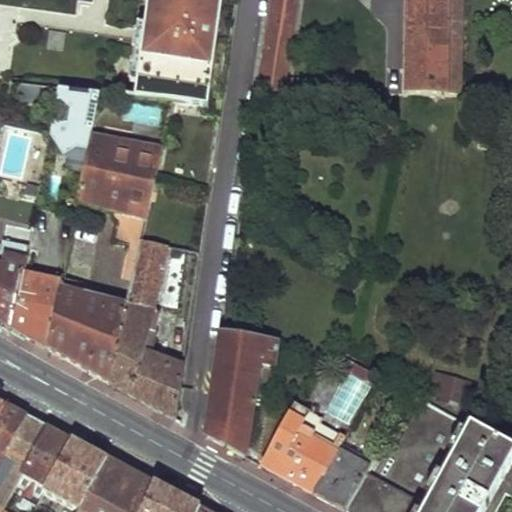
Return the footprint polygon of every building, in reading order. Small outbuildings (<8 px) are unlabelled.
[(157,0),(155,22),(147,21),(147,25),(143,51),(135,51),(131,81),(139,83),(136,97),(175,102),(194,105),(198,77),(206,78),(216,0),(157,0)] [(273,0),(259,88),(282,91),(296,0),(273,0)] [(511,0),(410,0),(411,97),(460,96),(461,0),(511,0)] [(147,25),(139,24),(135,51),(143,51),(147,25)] [(50,31),(47,48),(63,50),(65,33),(50,31)] [(198,77),(194,105),(209,108),(213,79),(206,78),(198,77)] [(32,102),(34,87),(16,85),(15,100),(32,102)] [(61,88),(56,112),(61,113),(101,121),(103,113),(108,93),(61,88)] [(108,93),(103,113),(123,117),(128,96),(108,93)] [(158,120),(157,101),(129,102),(129,121),(158,120)] [(72,158),(69,172),(88,176),(98,134),(101,121),(61,113),(58,127),(54,146),(65,156),(72,158)] [(82,204),(82,206),(120,214),(115,243),(140,249),(143,238),(163,150),(98,134),(88,176),(82,204)] [(82,204),(71,202),(67,218),(78,221),(82,206),(82,204)] [(143,401),(176,420),(183,371),(147,354),(167,245),(143,238),(140,249),(127,305),(110,383),(143,401)] [(173,246),(163,303),(178,306),(189,250),(173,246)] [(0,323),(9,329),(21,279),(22,270),(24,258),(3,254),(0,259),(0,323)] [(64,281),(22,270),(21,279),(62,289),(64,281)] [(21,279),(9,329),(29,340),(48,350),(62,289),(21,279)] [(62,289),(48,350),(79,366),(110,383),(127,305),(91,295),(93,287),(64,281),(62,289)] [(234,453),(244,458),(256,363),(270,365),(272,344),(221,335),(207,437),(234,453)] [(371,372),(354,362),(350,372),(367,380),(371,372)] [(434,377),(433,391),(464,392),(465,379),(434,377)] [(511,511),(511,448),(410,394),(370,468),(345,511),(346,511),(511,511)] [(0,421),(10,406),(0,400),(0,421)] [(294,404),(260,467),(286,480),(312,493),(335,453),(310,440),(314,432),(302,426),(309,412),(294,404)] [(10,406),(0,421),(0,466),(29,416),(20,411),(10,406)] [(29,416),(0,466),(0,482),(7,488),(0,498),(0,505),(3,507),(23,474),(51,427),(39,421),(29,416)] [(51,427),(23,474),(46,489),(74,441),(62,433),(51,427)] [(74,441),(46,489),(44,493),(79,511),(109,459),(93,451),(74,441)] [(335,453),(312,493),(328,502),(345,511),(370,468),(336,450),(335,453)] [(109,459),(79,511),(78,511),(139,511),(156,485),(134,473),(109,459)] [(156,485),(139,511),(201,511),(203,510),(178,497),(156,485)]
